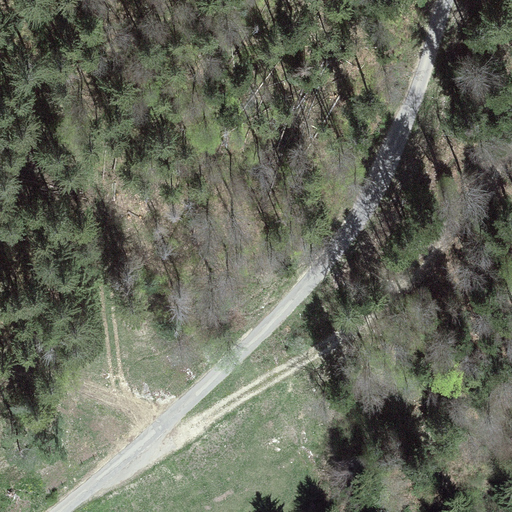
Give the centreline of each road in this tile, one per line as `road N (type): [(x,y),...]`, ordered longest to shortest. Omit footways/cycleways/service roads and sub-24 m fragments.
road 1 (unclassified): [(443,0),(374,183),(333,250),(277,317),(63,511)]
road 2 (track): [(511,151),(384,298),(282,373),(116,471)]
road 3 (track): [(162,427),(68,387),(0,371)]
